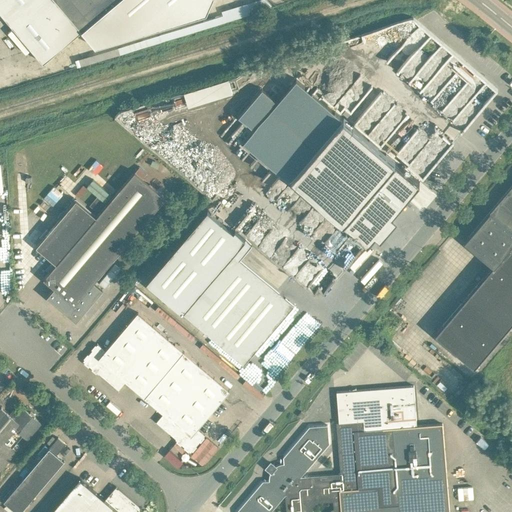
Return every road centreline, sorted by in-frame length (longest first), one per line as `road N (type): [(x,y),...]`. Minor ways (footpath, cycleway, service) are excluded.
road 1 (unknown): [(353,281),(260,201),(222,150),(210,120),(222,98),(271,67),(303,65),(430,106),(492,158)]
road 2 (unclassified): [(200,505),(511,134)]
road 3 (unknown): [(53,375),(127,305),(142,302),(277,413)]
road 4 (unclassified): [(200,505),(54,376),(27,336)]
road 5 (unknown): [(511,468),(409,376)]
